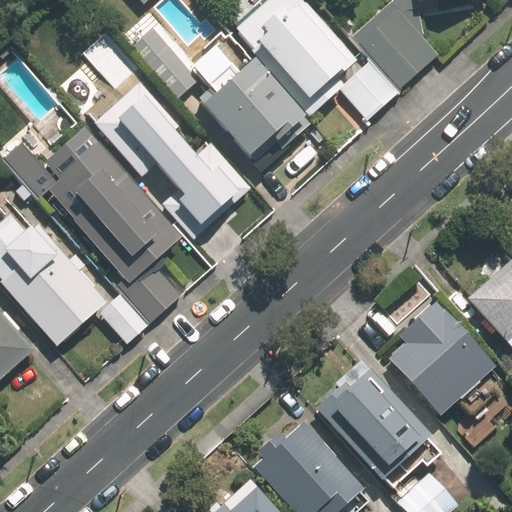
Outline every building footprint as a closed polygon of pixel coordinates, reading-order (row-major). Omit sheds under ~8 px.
[(131,17),(150,0),(88,0),(112,26),(127,12),(131,17)] [(366,60),(345,79),(339,72),(356,58),(304,0),(264,0),(237,25),(253,44),(251,46),(310,113),(340,86),(367,118),(395,93),(366,60)] [(392,0),(392,1),(350,38),(395,90),(436,53),(421,35),(417,12),(436,8),(435,3),(452,0),(392,0)] [(249,59),(199,104),(260,171),(287,146),(284,142),(306,123),(301,117),(249,59)] [(209,143),(198,154),(174,128),(180,123),(137,77),(88,122),(194,236),(249,185),(209,143)] [(364,127),(339,99),(313,122),(338,150),(364,127)] [(26,139),(8,155),(44,196),(49,191),(122,274),(115,281),(147,317),(182,287),(156,258),(178,239),(84,131),(46,163),(26,139)] [(45,242),(36,232),(49,220),(21,188),(15,193),(20,199),(10,208),(14,211),(11,214),(31,235),(14,251),(3,239),(0,240),(0,278),(2,281),(0,282),(0,284),(54,345),(103,302),(48,240),(45,242)] [(511,258),(467,299),(511,348),(511,258)] [(117,297),(93,320),(120,350),(145,327),(117,297)] [(406,344),(388,360),(436,414),(491,365),(434,301),(397,335),(406,344)] [(0,377),(31,350),(0,315),(0,377)] [(377,482),(427,439),(358,363),(332,386),(336,390),(313,411),(377,482)] [(338,511),(361,491),(302,424),(284,440),(277,432),(256,451),(262,459),(252,467),(292,511),(311,511),(314,510),(315,511),(338,511)] [(429,476),(397,504),(404,511),(447,511),(455,506),(429,476)] [(275,511),(247,480),(217,507),(213,504),(203,511),(275,511)] [(400,511),(389,499),(374,511),(400,511)]
